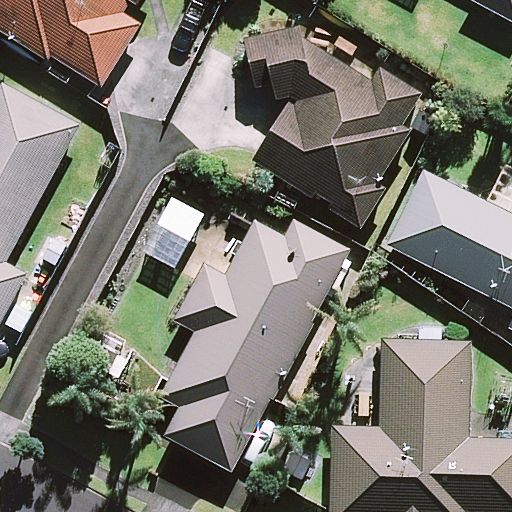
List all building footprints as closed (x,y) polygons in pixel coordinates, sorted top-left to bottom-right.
[(136,0),(0,0),(0,35),(97,94),(135,30),(123,23),(136,0)] [(511,0),(468,0),(511,23),(511,0)] [(373,83),(302,39),(300,29),(245,41),(255,91),(272,87),(275,103),(291,100),(297,103),(294,107),(289,104),(252,164),(313,201),(316,196),(332,205),(329,211),(361,231),(387,190),(379,185),(411,132),(403,127),(423,96),(381,70),(373,83)] [(0,321),(23,280),(2,268),(76,134),(0,92),(0,321)] [(511,167),(507,165),(487,204),(511,216),(511,167)] [(511,216),(487,204),(425,173),(387,247),(511,309),(511,324),(509,330),(511,331),(511,216)] [(294,222),(286,239),(256,223),(226,278),(204,266),(174,322),(197,334),(161,400),(179,409),(164,437),(232,474),(271,401),(274,402),(314,328),(311,327),(351,252),(294,222)] [(472,345),(382,343),(380,430),(333,429),(330,511),(511,511),(511,440),(469,439),(472,345)]
